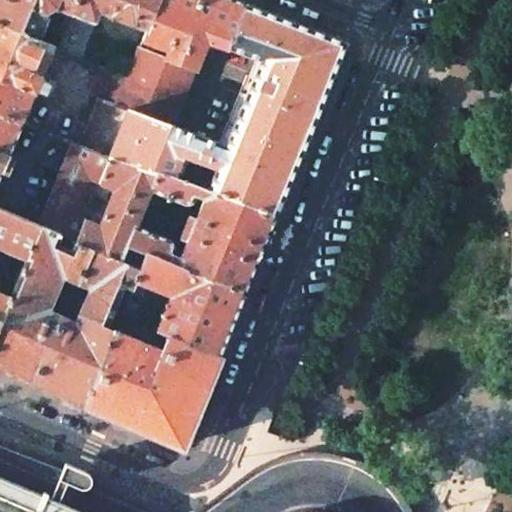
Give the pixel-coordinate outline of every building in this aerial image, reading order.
[(62,24),(67,26),(72,15),(77,0),(0,0),(0,22),(40,40),(48,20),(46,12),(53,7),(67,13),(62,24)] [(103,13),(147,30),(157,0),(77,0),(72,15),(67,26),(59,48),(82,58),(96,22),(99,23),(103,13)] [(165,57),(140,47),(128,77),(118,105),(127,109),(172,124),(207,39),(228,48),(245,3),(236,0),(157,0),(147,30),(143,39),(169,49),(165,57)] [(215,169),(207,190),(275,215),(290,178),(327,87),(345,42),(245,3),(228,48),(259,60),(250,82),(246,80),(241,82),(240,85),(242,89),(247,91),(229,135),(201,123),(197,134),(172,124),(127,109),(109,159),(177,178),(191,184),(198,163),(215,169)] [(46,93),(50,83),(41,79),(55,46),(40,40),(0,22),(0,113),(22,123),(36,89),(46,93)] [(93,96),(118,105),(128,77),(108,69),(105,75),(101,74),(93,96)] [(0,174),(22,123),(0,113),(0,174)] [(50,147),(68,155),(73,144),(55,136),(50,147)] [(146,253),(166,261),(175,265),(244,293),(263,246),(275,215),(207,190),(196,185),(191,184),(177,178),(109,159),(73,144),(68,155),(39,225),(40,226),(91,248),(140,269),(146,253)] [(0,248),(26,260),(40,226),(39,225),(0,208),(0,248)] [(63,275),(77,281),(91,248),(40,226),(26,260),(11,296),(0,321),(0,368),(13,373),(34,383),(63,315),(48,309),(63,275)] [(331,249),(340,252),(346,235),(323,227),(304,282),(318,287),(331,249)] [(76,321),(63,315),(34,383),(63,395),(85,404),(121,315),(140,269),(91,248),(77,281),(91,287),(76,321)] [(121,315),(219,355),(228,331),(244,293),(175,265),(166,261),(146,253),(140,269),(121,315)] [(0,321),(11,296),(0,291),(0,321)] [(121,315),(85,404),(115,417),(182,446),(219,355),(121,315)] [(89,474),(86,472),(65,463),(58,478),(65,481),(79,487),(82,488),(84,488),(87,487),(88,485),(90,483),(90,480),(90,477),(90,476),(89,474)] [(65,481),(58,478),(49,503),(55,505),(65,481)] [(73,511),(55,505),(49,503),(0,483),(0,511),(73,511)]
